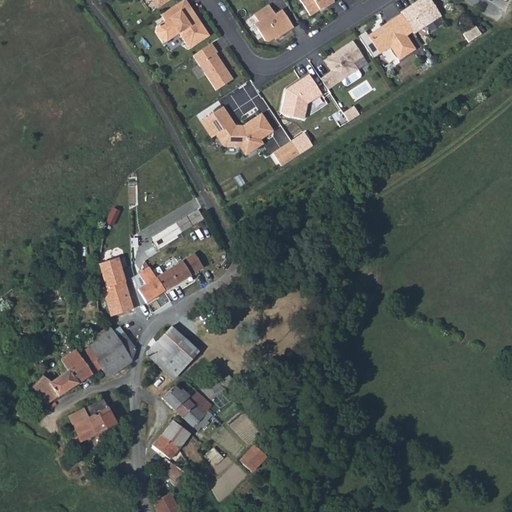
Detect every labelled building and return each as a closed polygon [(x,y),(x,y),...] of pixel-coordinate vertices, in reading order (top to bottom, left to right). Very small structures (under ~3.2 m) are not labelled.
[(185,0),(182,0),(180,1),(189,15),(193,12),(185,0)] [(299,0),(310,16),(325,6),(326,7),(334,1),(333,0),(299,0)] [(431,0),(421,0),(401,13),(414,33),(441,15),(431,0)] [(180,1),(160,15),(165,21),(157,26),(156,32),(161,40),(167,41),(179,33),(189,49),(209,35),(193,12),(189,15),(180,1)] [(269,4),(254,14),(259,21),(261,25),(257,28),(265,41),(269,41),(275,37),(277,36),(278,37),(293,27),(282,10),(275,14),(269,4)] [(401,13),(395,17),(405,33),(412,29),(401,13)] [(405,33),(395,17),(386,23),(387,26),(377,32),(376,30),(367,36),(379,54),(390,47),(399,60),(416,49),(405,33)] [(481,34),(475,25),(462,34),(468,43),(481,34)] [(353,41),(334,54),(335,55),(327,60),(333,70),(331,71),(326,74),(333,85),(341,80),(358,70),(358,69),(354,63),(363,56),(353,41)] [(211,43),(193,55),(216,90),(233,79),(216,53),(217,52),(211,43)] [(324,60),(331,71),(333,70),(327,60),(335,55),(334,54),(324,60)] [(358,70),(341,80),(345,85),(347,86),(360,77),(361,74),(358,70)] [(326,74),(320,78),(328,89),(333,85),(326,74)] [(309,75),(291,86),(291,90),(286,90),(282,113),(283,115),(303,119),(307,103),(321,94),(309,75)] [(235,126),(223,107),(208,116),(219,132),(216,134),(222,144),(238,145),(245,155),(262,143),(260,139),(272,131),(261,114),(242,126),(235,126)] [(219,132),(208,116),(201,121),(211,137),(216,134),(219,132)] [(304,133),(291,141),(300,154),(312,146),(304,133)] [(300,154),(291,141),(273,153),(281,166),(300,154)] [(169,219),(165,211),(152,218),(157,226),(169,219)] [(175,224),(180,233),(203,219),(198,211),(175,224)] [(175,224),(152,237),(157,246),(180,233),(175,224)] [(271,240),(268,234),(260,237),(263,244),(271,240)] [(163,291),(202,268),(193,254),(155,277),(163,291)] [(131,309),(117,258),(99,264),(104,288),(100,289),(110,316),(131,309)] [(137,289),(146,302),(163,291),(155,277),(148,267),(138,274),(144,285),(137,289)] [(108,326),(82,343),(99,368),(105,376),(117,371),(130,361),(135,348),(122,333),(115,337),(112,331),(108,326)] [(158,366),(183,339),(170,327),(145,354),(158,366)] [(112,331),(115,337),(122,333),(118,328),(112,331)] [(200,355),(183,339),(158,366),(171,379),(189,360),(191,362),(200,355)] [(89,375),(99,368),(82,343),(72,350),(89,375)] [(89,375),(72,350),(57,360),(65,371),(74,385),(89,375)] [(74,385),(65,371),(48,382),(38,376),(31,386),(44,404),(74,385)] [(216,380),(201,389),(210,398),(234,383),(228,376),(218,382),(216,380)] [(194,420),(200,425),(211,415),(206,409),(210,405),(194,390),(188,394),(185,398),(174,387),(160,398),(189,425),(194,420)] [(72,428),(107,411),(101,398),(66,416),(72,428)] [(114,424),(107,411),(72,428),(73,430),(76,436),(64,442),(67,448),(95,433),(98,437),(103,434),(101,430),(114,424)] [(177,448),(189,433),(172,420),(169,418),(166,421),(169,424),(161,435),(175,446),(177,448)] [(64,442),(76,436),(73,430),(61,436),(64,442)] [(161,435),(151,447),(165,458),(175,446),(161,435)] [(263,457),(251,445),(246,450),(238,460),(249,472),(263,457)] [(212,447),(202,456),(212,467),(222,459),(212,447)] [(187,477),(175,467),(163,460),(156,469),(174,488),(187,477)] [(156,511),(179,511),(168,493),(152,502),(156,511)]
